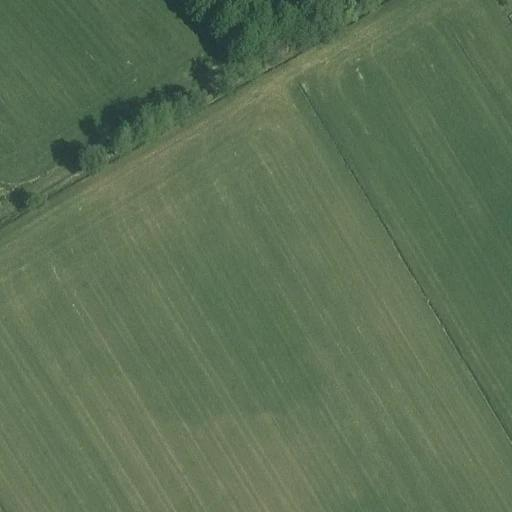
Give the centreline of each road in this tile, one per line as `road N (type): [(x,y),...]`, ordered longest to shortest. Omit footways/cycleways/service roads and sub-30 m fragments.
road 1 (track): [(264,50),(0,205)]
road 2 (track): [(209,0),(264,50),(349,0)]
